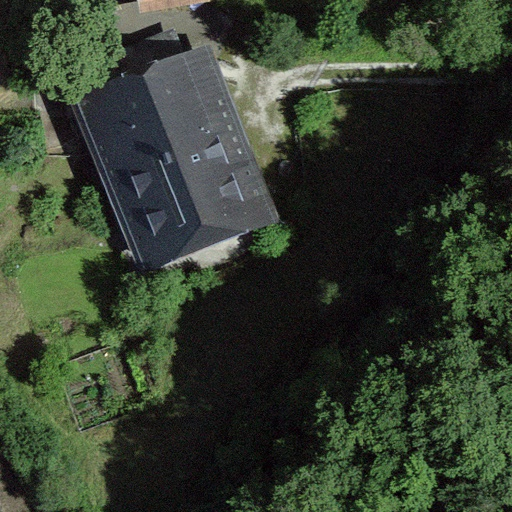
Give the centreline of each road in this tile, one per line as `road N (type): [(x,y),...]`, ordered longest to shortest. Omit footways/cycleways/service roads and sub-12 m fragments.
road 1 (track): [(511,194),(359,441),(254,511)]
road 2 (track): [(511,53),(314,74)]
